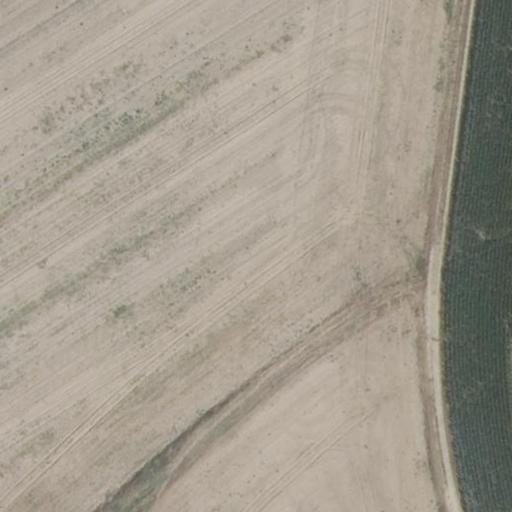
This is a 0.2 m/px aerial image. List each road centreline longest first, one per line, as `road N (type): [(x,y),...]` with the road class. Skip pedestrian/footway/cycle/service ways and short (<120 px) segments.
road 1 (track): [(472,0),(439,275),(439,362),(460,511)]
road 2 (track): [(439,275),(220,418),(117,511)]
